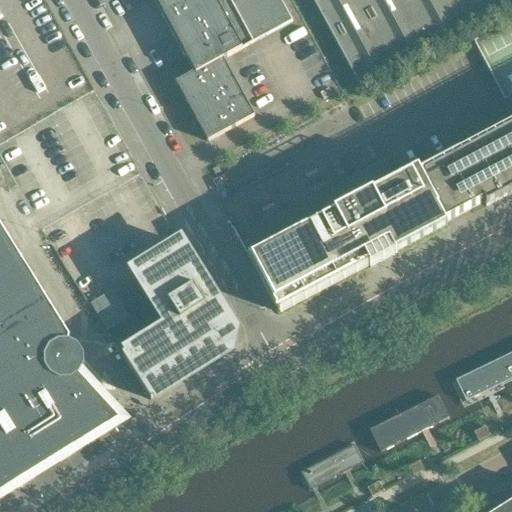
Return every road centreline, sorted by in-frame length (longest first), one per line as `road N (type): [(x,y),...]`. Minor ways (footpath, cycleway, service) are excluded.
road 1 (unclassified): [(280,367),(75,0)]
road 2 (secondary): [(54,511),(280,367)]
road 3 (secondary): [(280,367),(511,240)]
